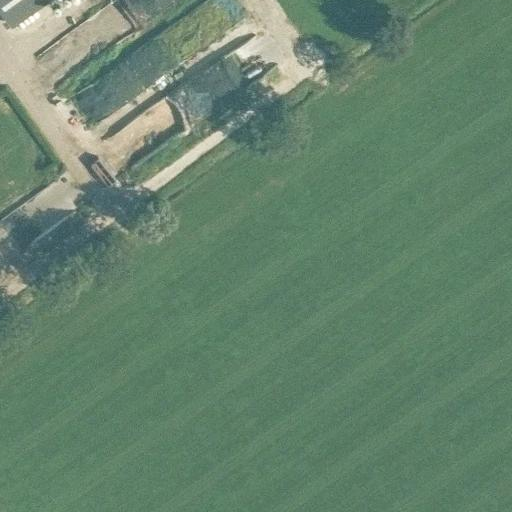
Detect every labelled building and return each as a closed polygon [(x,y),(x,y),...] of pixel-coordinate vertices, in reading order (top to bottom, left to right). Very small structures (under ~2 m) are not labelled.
[(44,0),(0,0),(0,6),(12,23),(44,0)] [(151,0),(125,0),(74,39),(93,64),(161,13),(151,0)] [(194,117),(220,111),(213,83),(188,89),(194,117)] [(118,124),(138,117),(134,105),(113,113),(118,124)] [(149,157),(183,133),(162,105),(129,129),(149,157)]
